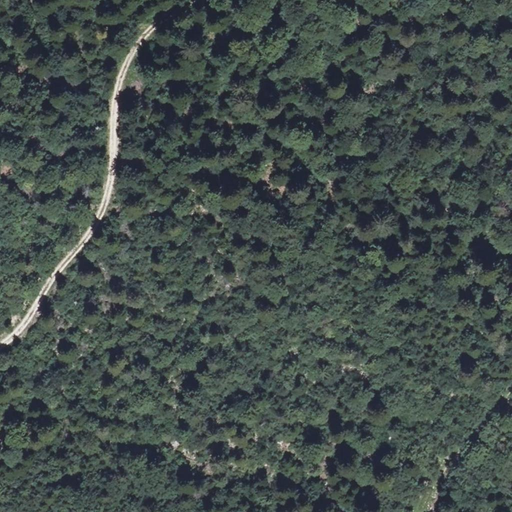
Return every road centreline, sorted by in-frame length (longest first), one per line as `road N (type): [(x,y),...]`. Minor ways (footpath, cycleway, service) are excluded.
road 1 (track): [(0,344),(105,202),(122,70),(157,23),(197,0)]
road 2 (track): [(418,511),(511,383)]
